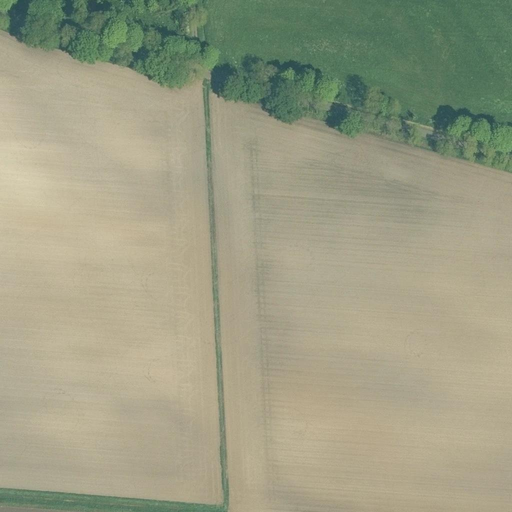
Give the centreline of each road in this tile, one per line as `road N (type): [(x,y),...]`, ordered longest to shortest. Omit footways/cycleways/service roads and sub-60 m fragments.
road 1 (unclassified): [(195,72),(511,158)]
road 2 (unclassified): [(0,13),(195,72)]
